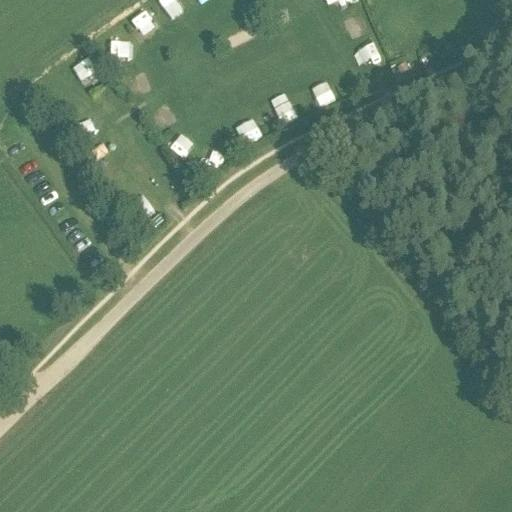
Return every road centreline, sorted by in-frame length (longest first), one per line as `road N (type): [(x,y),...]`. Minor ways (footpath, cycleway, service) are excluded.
road 1 (track): [(34,393),(223,212),(284,167),(511,61)]
road 2 (track): [(198,236),(60,73)]
road 3 (track): [(140,289),(21,128)]
